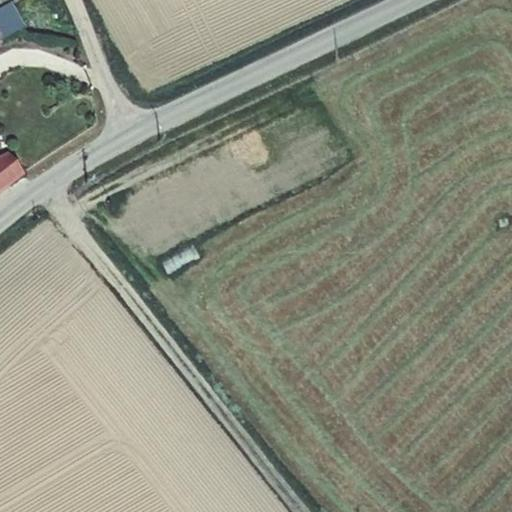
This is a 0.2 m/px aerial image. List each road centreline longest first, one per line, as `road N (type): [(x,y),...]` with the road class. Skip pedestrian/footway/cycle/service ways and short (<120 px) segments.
road 1 (unclassified): [(129,134),(408,0)]
road 2 (unclassified): [(0,220),(129,134)]
road 3 (unclassified): [(74,0),(129,134)]
